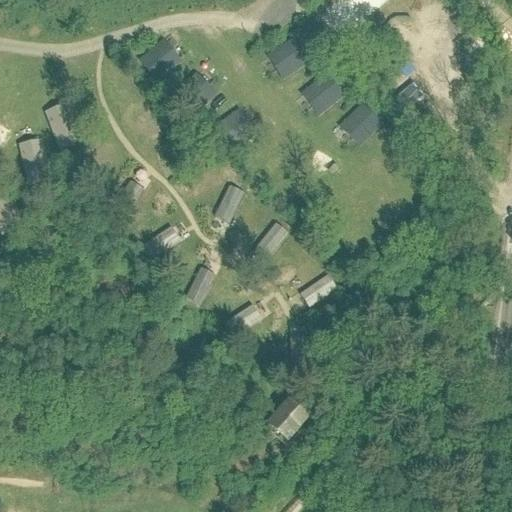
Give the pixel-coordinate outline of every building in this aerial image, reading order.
[(310,68),(294,43),(266,61),(282,86),(310,68)] [(163,45),(138,65),(157,88),(182,68),(163,45)] [(108,90),(128,85),(122,61),(102,66),(108,90)] [(216,98),(195,78),(170,103),(191,124),(216,98)] [(325,79),(300,99),(319,122),(344,102),(325,79)] [(66,108),(44,117),(60,156),(82,147),(66,108)] [(383,130),(362,109),(338,132),(359,153),(383,130)] [(255,139),(239,114),(211,132),(227,157),(255,139)] [(0,143),(9,152),(19,140),(8,131),(0,140),(0,143)] [(41,144),(18,149),(27,190),(51,185),(41,144)] [(377,174),(388,186),(405,170),(393,158),(377,174)] [(130,185),(112,213),(126,222),(144,193),(130,185)] [(229,227),(244,196),(229,189),(215,220),(229,227)] [(325,221),(345,212),(336,193),(316,202),(325,221)] [(6,194),(0,196),(0,239),(1,242),(24,232),(6,194)] [(256,201),(242,214),(258,230),(272,217),(256,201)] [(267,263),(288,237),(276,227),(254,253),(267,263)] [(171,230),(142,249),(151,263),(179,244),(171,230)] [(350,236),(343,243),(358,258),(365,251),(350,236)] [(200,309),(215,279),(200,271),(185,302),(200,309)] [(308,311),(336,291),(327,278),(299,297),(308,311)] [(233,341),(261,322),(252,309),(224,328),(233,341)] [(307,374),(306,340),(290,341),(291,375),(307,374)] [(288,448),(312,421),(290,402),(266,429),(288,448)]
